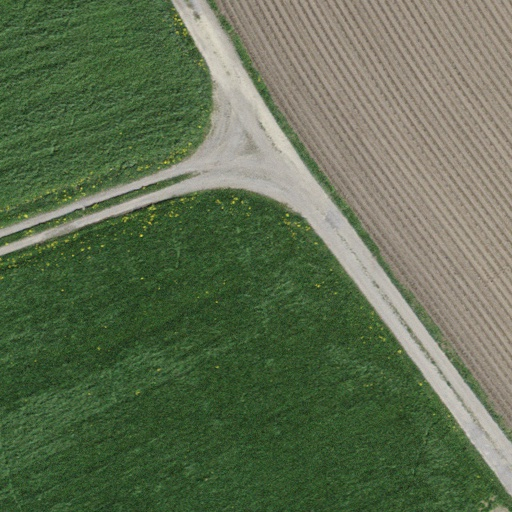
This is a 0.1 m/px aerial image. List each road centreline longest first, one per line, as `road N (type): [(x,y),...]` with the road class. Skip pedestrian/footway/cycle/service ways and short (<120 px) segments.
road 1 (track): [(511,490),(350,267),(183,0)]
road 2 (track): [(280,162),(0,260)]
